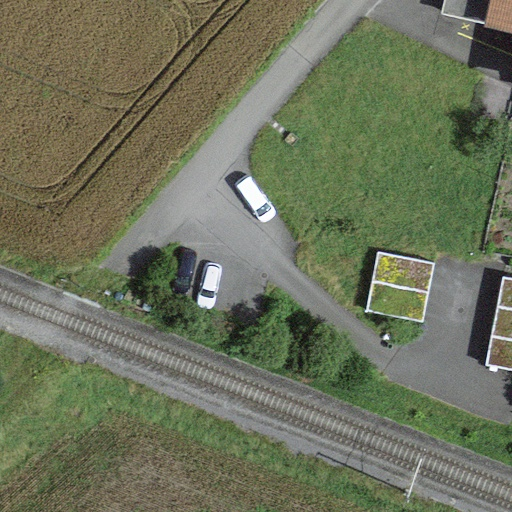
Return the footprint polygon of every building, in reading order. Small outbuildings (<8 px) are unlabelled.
[(511,27),(511,0),(445,0),(443,11),(511,27)] [(434,262),(378,251),(372,280),(428,291),(434,262)] [(511,308),(511,277),(503,276),(497,305),(511,308)] [(372,280),(366,310),(422,321),(428,291),(372,280)] [(511,369),(511,338),(491,335),(485,364),(511,369)]
